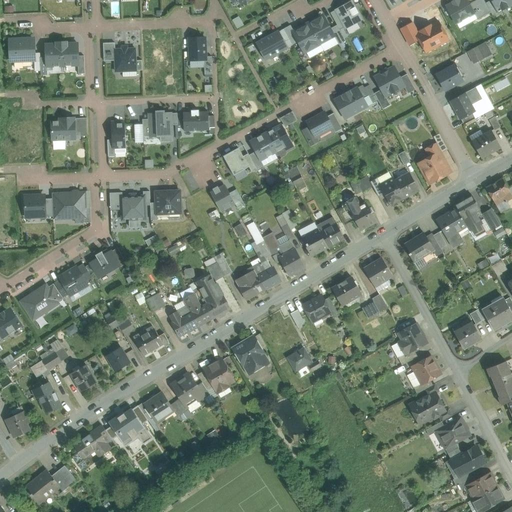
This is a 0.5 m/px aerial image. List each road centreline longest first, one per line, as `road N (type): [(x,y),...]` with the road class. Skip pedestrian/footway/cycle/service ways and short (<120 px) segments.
road 1 (residential): [(0,477),(86,413),(384,233)]
road 2 (residential): [(100,176),(167,173),(401,48)]
road 3 (residential): [(0,291),(101,230),(100,176)]
road 4 (residential): [(384,233),(459,376)]
road 5 (residential): [(473,179),(401,48)]
road 6 (residential): [(216,97),(96,102)]
